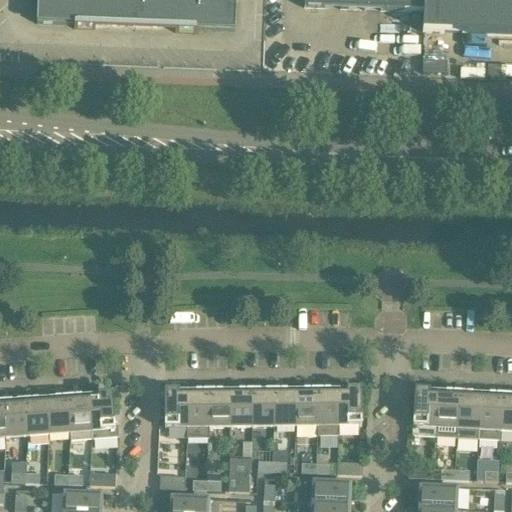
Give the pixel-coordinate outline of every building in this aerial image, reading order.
[(134,0),(34,0),(34,25),(70,26),(80,30),(88,27),(133,29),(134,0)] [(134,0),(133,29),(165,30),(167,32),(167,34),(192,35),(192,31),(230,33),(231,0),(134,0)] [(511,0),(303,0),(303,10),(423,15),(422,35),(511,38),(511,0)] [(295,429),(294,393),(273,394),(273,430),(295,429)] [(316,429),(316,393),(294,393),(295,429),(316,429)] [(338,439),(338,429),(338,393),(316,393),(316,429),(316,439),(338,439)] [(360,393),(338,393),(338,429),(361,429),(360,393)] [(164,431),(187,431),(187,394),(164,395),(164,431)] [(208,394),(187,394),(187,431),(187,442),(208,442),(208,430),(208,394)] [(230,394),(208,394),(208,430),(230,430),(230,394)] [(230,394),(230,430),(252,430),(251,394),(230,394)] [(273,430),(273,394),(251,394),(252,430),(273,430)] [(435,440),(435,431),(437,395),(414,394),(412,439),(435,440)] [(435,440),(434,441),(456,442),(456,432),(458,396),(437,395),(435,431),(435,440)] [(478,443),(478,433),(480,397),(458,396),(456,432),(456,442),(478,443)] [(114,429),(112,397),(89,399),(92,435),(91,443),(118,441),(117,428),(114,429)] [(501,398),(480,397),(478,433),(478,443),(499,444),(500,434),(501,398)] [(500,434),(511,434),(511,398),(501,398),(500,434)] [(92,435),(89,399),(67,400),(70,436),(70,445),(91,443),(92,435)] [(46,402),(48,438),(70,436),(67,400),(46,402)] [(24,404),(27,440),(48,438),(46,402),(24,404)] [(3,405),(5,441),(27,440),(24,404),(3,405)] [(257,476),(271,476),(272,466),(258,465),(257,476)] [(272,466),(271,476),(285,477),(286,467),(272,466)] [(361,480),(362,467),(337,466),(336,479),(361,480)] [(315,478),(315,468),(301,467),(301,477),(315,478)] [(329,468),(315,468),(315,478),(329,479),(329,468)] [(433,483),(433,470),(408,469),(408,482),(433,483)] [(454,484),(455,474),(441,473),(440,483),(454,484)] [(469,474),(455,474),(454,484),(468,485),(469,474)] [(498,486),(498,476),(484,475),(483,485),(498,486)] [(25,487),(25,477),(11,477),(11,487),(25,487)] [(39,478),(25,477),(25,487),(39,488),(39,478)] [(114,491),(115,478),(90,477),(89,490),(114,491)] [(68,489),(68,479),(54,478),(54,488),(68,489)] [(236,478),(235,486),(235,496),(249,497),(250,478),(236,478)] [(82,479),(68,479),(68,489),(82,490),(82,479)] [(185,481),(159,480),(159,493),(184,494),(185,481)] [(206,495),(206,485),(192,484),(192,494),(206,495)] [(221,485),(206,485),(206,495),(220,496),(221,485)] [(311,485),(310,506),(349,508),(349,507),(346,506),(350,487),(311,485)] [(264,488),(263,504),(274,505),(274,489),(264,488)] [(417,510),(417,511),(456,511),(457,491),(418,490),(421,509),(417,510)] [(98,511),(101,498),(63,496),(61,511),(98,511)] [(24,511),(25,500),(15,499),(14,511),(24,511)] [(503,511),(504,499),(493,499),(492,511),(503,511)] [(207,511),(208,502),(170,501),(171,511),(207,511)]
